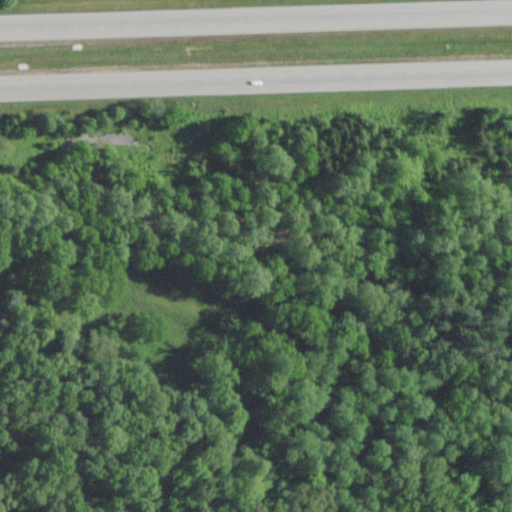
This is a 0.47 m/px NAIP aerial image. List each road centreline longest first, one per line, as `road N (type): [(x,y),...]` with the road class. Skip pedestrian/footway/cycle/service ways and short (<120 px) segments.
road 1 (motorway): [(0,86),(511,68)]
road 2 (motorway): [(511,13),(0,26)]
